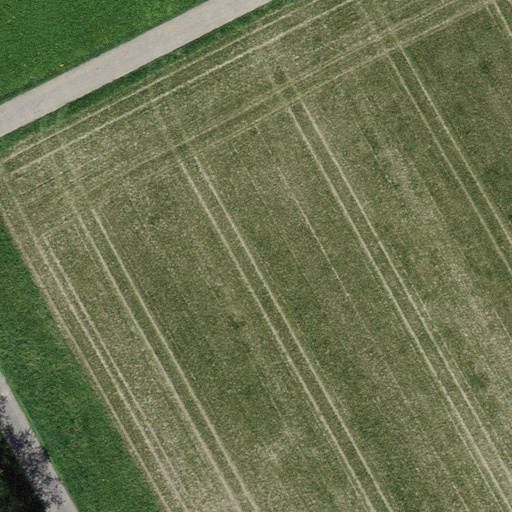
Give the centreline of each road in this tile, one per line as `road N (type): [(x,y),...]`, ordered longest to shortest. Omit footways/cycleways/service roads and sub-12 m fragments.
road 1 (track): [(0,121),(239,0)]
road 2 (track): [(0,401),(63,511)]
